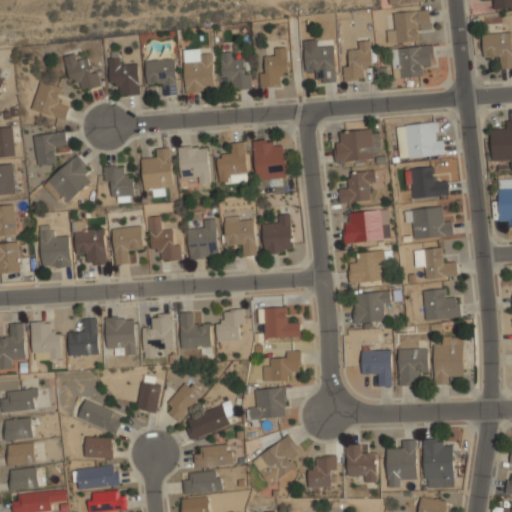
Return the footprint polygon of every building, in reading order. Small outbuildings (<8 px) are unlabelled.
[(511,0),(493,0),(494,9),(511,7),(511,0)] [(388,42),(420,40),(419,26),(429,25),(428,9),(394,10),(395,23),(387,24),(388,42)] [(500,56),(500,67),(511,67),(511,30),(482,31),(483,57),(500,56)] [(344,80),(363,79),(363,68),(372,68),(371,39),(358,39),(359,48),(348,48),(349,61),(343,62),(344,80)] [(305,46),(306,71),(316,71),(317,81),(335,80),(334,44),(305,46)] [(393,77),(422,76),(422,64),(432,64),(432,44),(399,45),(400,67),(392,67),(393,77)] [(287,46),(262,47),(263,85),(279,85),(279,74),(288,74),(287,46)] [(185,93),(214,91),(212,50),(183,51),(185,93)] [(220,50),(221,79),(230,79),(231,89),(251,88),(250,70),(243,70),(243,58),(234,58),(233,50),(220,50)] [(72,82),(78,80),(82,91),(102,84),(97,69),(92,71),(87,57),(78,60),(75,52),(63,56),(72,82)] [(137,64),(120,65),(120,56),(108,56),(109,86),(119,85),(120,96),(138,95),(137,64)] [(163,96),(177,95),(174,59),(144,61),(146,85),(162,84),(163,96)] [(31,108),(65,120),(71,103),(59,99),(63,87),(41,79),(31,108)] [(491,129),(491,160),(511,160),(511,119),(504,119),(504,129),(491,129)] [(439,120),(397,124),(400,158),(442,154),(439,120)] [(0,157),(15,157),(14,126),(0,126),(0,157)] [(334,140),(335,161),(375,159),(374,149),(378,149),(377,128),(342,129),(343,140),(334,140)] [(38,164),(58,161),(56,146),(68,144),(66,130),(33,135),(38,164)] [(253,144),(256,180),(286,178),(283,141),(253,144)] [(245,142),(231,143),(231,155),(216,155),(218,180),(246,179),(245,142)] [(144,190),(174,187),(171,148),(156,149),(157,157),(141,158),(144,190)] [(196,179),(196,184),(208,184),(208,148),(179,149),(179,179),(196,179)] [(44,181),(63,204),(94,180),(76,156),(44,181)] [(13,163),(0,164),(0,193),(16,192),(13,163)] [(405,167),(406,188),(412,188),(412,197),(447,195),(447,177),(435,177),(435,166),(405,167)] [(108,167),(108,196),(136,196),(136,177),(125,177),(125,167),(108,167)] [(375,187),(374,169),(347,170),(348,184),(338,184),(338,200),(369,200),(369,188),(375,187)] [(507,225),(511,225),(511,178),(497,178),(496,218),(507,218),(507,225)] [(0,235),(18,235),(16,203),(0,203),(0,235)] [(452,234),(451,214),(440,215),(439,205),(404,208),(405,220),(413,219),(415,237),(452,234)] [(351,210),(352,221),(343,221),(344,242),(391,239),(388,207),(351,210)] [(290,212),(278,213),(279,222),(261,224),(265,253),(294,250),(290,212)] [(177,227),(161,228),(160,216),(149,216),(151,252),(160,251),(161,261),(179,260),(177,227)] [(225,245),(242,245),(242,254),(256,254),(254,216),(223,217),(225,245)] [(217,257),(216,219),(203,220),(204,228),(188,229),(189,258),(217,257)] [(112,228),(115,264),(129,262),(128,251),(144,249),(142,225),(112,228)] [(52,228),(40,229),(41,268),(70,267),(69,236),(52,236),(52,228)] [(104,229),(76,231),(77,254),(86,253),(87,265),(107,264),(104,229)] [(0,272),(22,271),(21,242),(0,243),(0,272)] [(414,248),(415,267),(425,267),(426,279),(456,277),(455,260),(444,261),(443,246),(414,248)] [(347,263),(349,283),(380,280),(379,261),(385,260),(384,249),(356,252),(357,262),(347,263)] [(425,318),(460,316),(459,296),(447,297),(447,287),(424,288),(425,318)] [(354,322),(383,320),(382,302),(390,302),(389,291),(353,292),(354,322)] [(300,336),(300,324),(289,324),(288,305),(258,306),(258,328),(266,328),(266,337),(300,336)] [(245,307),(225,307),(225,318),(216,318),(216,339),(245,339),(245,307)] [(211,321),(194,321),(194,311),(180,312),(181,347),(211,346),(211,321)] [(157,356),(157,348),(173,348),(172,314),(151,314),(152,326),(143,326),(144,356),(157,356)] [(135,317),(106,318),(107,347),(117,347),(117,354),(136,353),(135,317)] [(69,333),(69,355),(98,355),(98,319),(83,319),(83,333),(69,333)] [(60,333),(52,333),(52,322),(32,322),(32,356),(60,356),(60,333)] [(24,323),(10,324),(10,336),(0,336),(0,368),(15,368),(14,359),(26,358),(24,323)] [(463,335),(442,335),(442,345),(434,345),(434,382),(450,382),(450,375),(463,375),(463,335)] [(391,384),(391,346),(361,346),(361,374),(381,374),(381,384),(391,384)] [(398,384),(419,384),(419,373),(428,373),(428,347),(398,347),(398,384)] [(301,368),(301,349),(284,349),(284,359),(263,359),(263,379),(290,379),(290,368),(301,368)] [(161,383),(152,381),(153,376),(143,374),(137,408),(156,411),(161,383)] [(203,388),(187,377),(163,409),(180,420),(203,388)] [(256,387),(257,407),(248,407),(249,424),(261,423),(261,416),(287,415),(285,385),(256,387)] [(41,407),(39,388),(0,391),(2,411),(41,407)] [(77,417),(115,433),(123,414),(85,397),(77,417)] [(236,423),(231,403),(184,416),(190,436),(236,423)] [(5,417),(5,439),(33,437),(33,416),(5,417)] [(252,459),(269,484),(297,465),(290,456),(300,449),(289,433),(252,459)] [(85,457),(113,457),(113,436),(85,436),(85,457)] [(423,478),(453,478),(453,447),(443,447),(443,438),(423,438),(423,478)] [(386,479),(416,479),(416,439),(399,439),(399,448),(386,448),(386,479)] [(34,440),(6,444),(9,465),(37,461),(34,440)] [(201,452),(194,453),(195,466),(234,464),(232,442),(201,444),(201,452)] [(346,471),(358,471),(358,481),(377,481),(377,452),(365,452),(365,443),(346,443),(346,471)] [(337,454),(318,454),(318,464),(307,464),(307,486),(328,486),(328,476),(337,476),(337,454)] [(76,467),(78,489),(120,485),(118,464),(76,467)] [(41,466),(9,468),(11,488),(42,486),(41,466)] [(184,491),(222,490),(222,470),(183,471),(184,491)] [(88,492),(89,511),(127,509),(126,489),(88,492)] [(51,511),(51,492),(12,492),(12,511),(51,511)] [(417,511),(446,511),(448,500),(421,495),(417,511)] [(181,511),(211,511),(211,496),(181,496),(181,511)]
